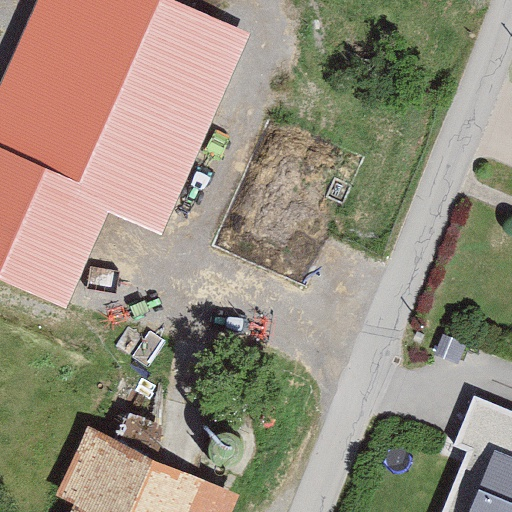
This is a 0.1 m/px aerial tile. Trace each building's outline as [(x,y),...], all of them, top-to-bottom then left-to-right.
[(152,0),(52,0),(7,104),(0,118),(0,274),(64,303),(108,202),(162,226),(243,40),(152,0)] [(454,445),(497,463),(476,511),(511,511),(511,410),(475,395),(454,445)] [(160,429),(125,413),(112,442),(91,433),(64,494),(85,503),(81,511),(223,511),(231,497),(191,479),(207,429),(169,413),(160,429)] [(238,459),(243,448),(239,434),(225,429),(214,433),(208,447),(213,458),(227,464),(238,459)] [(476,511),(497,463),(470,451),(444,511),(476,511)]
